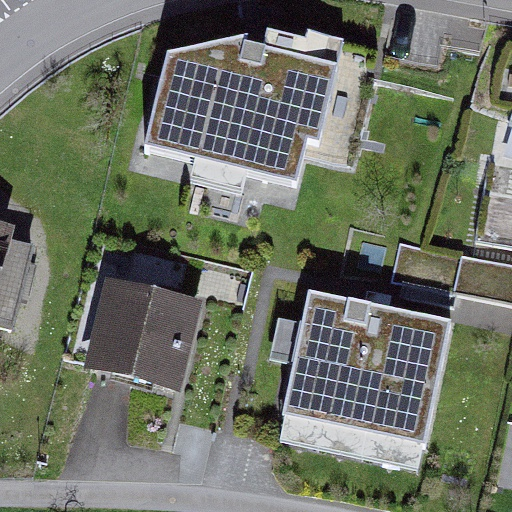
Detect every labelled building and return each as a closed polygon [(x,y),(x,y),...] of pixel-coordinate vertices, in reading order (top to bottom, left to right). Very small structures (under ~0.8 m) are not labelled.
[(353,155),(373,80),(241,46),(171,54),(145,150),(295,188),(307,143),(353,155)] [(30,212),(0,206),(0,318),(11,320),(30,212)] [(511,293),(511,259),(466,251),(460,284),(511,293)] [(216,289),(127,273),(107,381),(196,397),(216,289)] [(454,332),(311,296),(281,413),(424,449),(454,332)]
